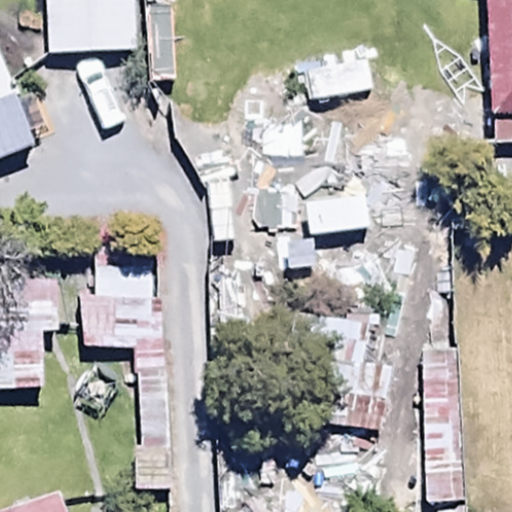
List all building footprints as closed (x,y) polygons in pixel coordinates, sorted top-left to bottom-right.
[(130,0),(40,0),(43,59),(133,55),(130,0)] [(511,0),(478,0),(482,153),(511,152),(511,0)] [(0,64),(0,159),(33,146),(0,64)] [(304,241),(365,233),(359,196),(299,205),(304,241)] [(146,317),(145,258),(87,258),(87,296),(75,297),(75,349),(133,349),(133,486),(159,486),(159,317),(146,317)] [(0,395),(38,395),(36,334),(58,333),(57,275),(3,277),(4,323),(0,323),(0,395)] [(388,323),(323,315),(310,424),(375,431),(388,323)] [(458,366),(415,366),(415,505),(458,505),(458,366)] [(0,511),(62,511),(56,492),(0,510),(0,511)]
